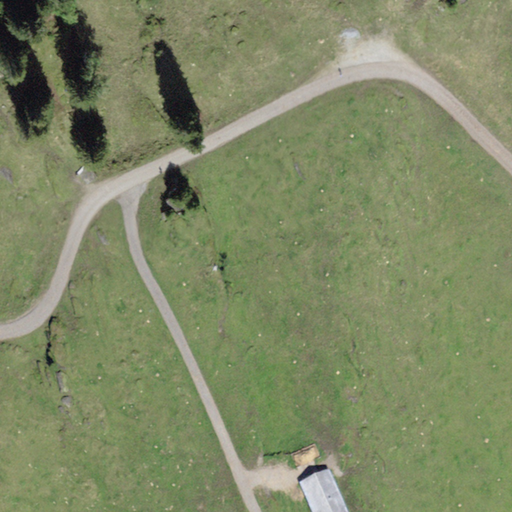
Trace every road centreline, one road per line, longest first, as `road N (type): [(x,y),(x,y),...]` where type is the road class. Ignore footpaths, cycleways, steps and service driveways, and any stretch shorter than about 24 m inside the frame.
road 1 (track): [(130,182),(353,68),(395,66),(427,81),(511,161)]
road 2 (track): [(130,182),(130,234),(251,511)]
road 3 (track): [(0,333),(29,324),(51,304),(80,219),(99,196),(130,182)]
